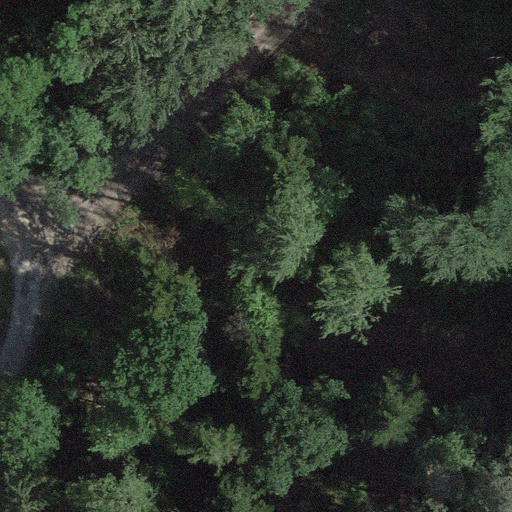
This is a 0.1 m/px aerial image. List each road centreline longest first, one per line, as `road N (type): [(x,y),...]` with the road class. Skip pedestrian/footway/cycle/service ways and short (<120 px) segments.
road 1 (track): [(54,237),(282,0)]
road 2 (track): [(0,179),(54,237),(70,277),(55,324),(0,405)]
